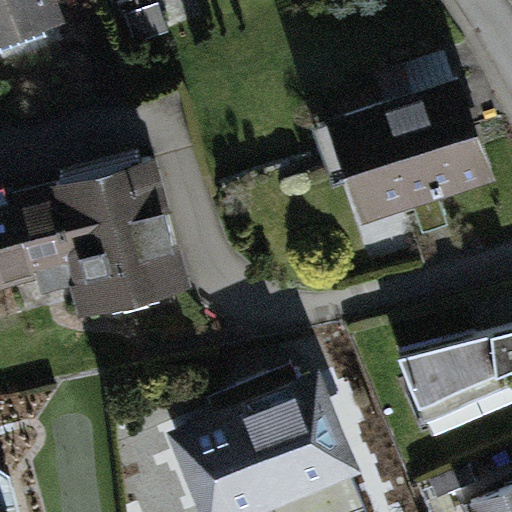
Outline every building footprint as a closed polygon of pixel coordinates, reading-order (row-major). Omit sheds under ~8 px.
[(60,0),(0,0),(0,50),(70,25),(60,0)] [(366,225),(499,183),(466,79),(333,121),(366,225)] [(79,316),(191,284),(177,232),(152,144),(0,186),(0,293),(67,275),(79,316)] [(440,442),(511,409),(511,308),(401,343),(440,442)] [(326,371),(175,435),(207,511),(370,511),(358,483),(371,478),(326,371)] [(0,511),(22,511),(15,471),(0,462),(0,511)] [(475,511),(511,511),(511,478),(469,496),(475,511)]
